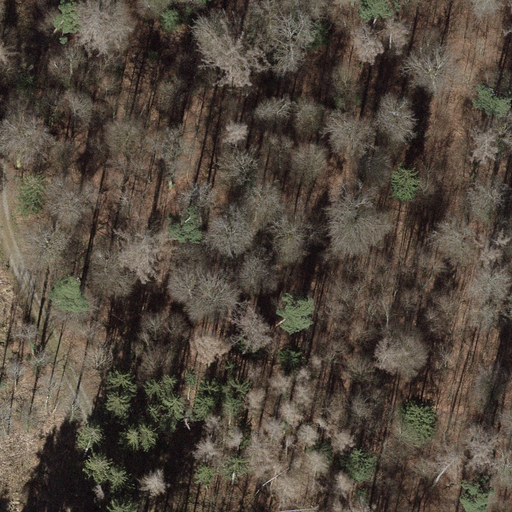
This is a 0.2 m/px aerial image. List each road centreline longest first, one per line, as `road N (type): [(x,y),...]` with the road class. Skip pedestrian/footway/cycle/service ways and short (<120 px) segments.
road 1 (track): [(0,227),(137,511)]
road 2 (track): [(50,0),(0,175)]
